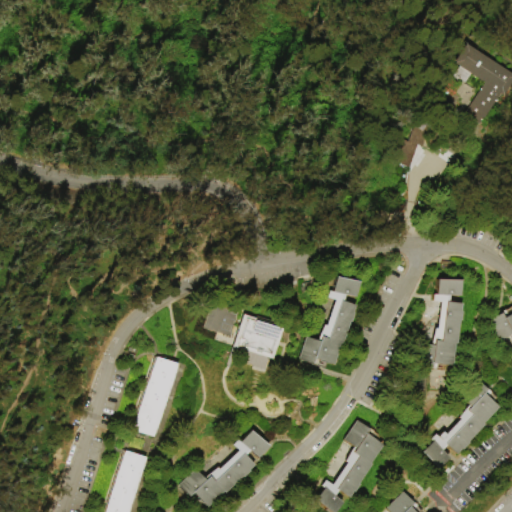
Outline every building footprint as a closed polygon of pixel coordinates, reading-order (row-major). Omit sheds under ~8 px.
[(511,75),(511,80),(502,96),(499,94),(483,119),(482,119),(477,125),(462,114),(483,83),(471,75),(465,84),(453,76),(459,67),(454,64),(466,45),(511,75)] [(425,127),(422,131),(423,138),(423,145),(422,147),(417,145),(409,168),(391,162),(400,139),(408,142),(413,127),(416,128),(420,123),(425,127)] [(354,282),(355,281),(358,281),(357,285),(356,285),(353,298),(343,296),(341,302),(354,306),(351,314),(353,314),(350,323),(349,322),(342,345),(340,344),(333,365),(327,363),(325,369),(322,368),(317,367),(317,368),(312,366),(312,364),(298,360),(305,338),(317,342),(323,326),(325,327),(333,301),(326,299),(328,291),(331,292),(334,277),(354,282)] [(459,281),(459,297),(448,296),(448,302),(460,304),(459,312),(461,312),(460,321),(458,321),(456,345),(454,345),(451,367),(444,366),(444,372),(441,371),(436,371),(430,370),(430,369),(420,368),(422,345),(431,346),(431,342),(434,330),(436,330),(440,303),(432,302),(432,295),(435,295),(436,280),(459,281)] [(511,313),(511,340),(510,336),(498,342),(487,321),(501,314),(504,318),(511,313)] [(244,315),(284,328),(273,361),(233,348),(244,315)] [(155,358),(156,358),(178,365),(177,368),(178,368),(176,376),(174,376),(172,382),(174,383),(168,399),(167,399),(165,404),(167,405),(161,421),(160,420),(158,427),(159,427),(157,435),(155,435),(154,438),(141,434),(140,437),(134,434),(135,432),(132,431),(132,430),(131,430),(155,358)] [(483,425),(467,443),(468,444),(462,451),(461,450),(456,455),(446,446),(442,451),(449,458),(438,469),(421,454),(432,442),(431,440),(435,435),(438,437),(443,433),(445,435),(460,420),(458,418),(468,407),(458,397),(474,380),(486,391),(483,394),(497,408),(482,424),(483,425)] [(263,415),(259,419),(263,423),(265,422),(271,422),(271,423),(265,422),(264,423),(266,425),(266,426),(265,427),(268,431),(264,427),(265,426),(259,419),(259,418),(262,415),(263,415)] [(378,448),(344,502),(334,495),(331,499),(338,504),(332,511),(319,511),(310,506),(320,490),(318,489),(321,483),(329,488),(352,450),(340,443),(352,424),(365,432),(361,437),(378,448)] [(264,444),(265,443),(269,447),(266,450),(265,450),(257,459),(249,452),(244,457),(253,466),(248,471),(249,472),(242,479),(241,478),(224,494),(223,493),(207,508),(202,503),(198,507),(191,501),(196,497),(193,494),(190,498),(179,487),(196,470),(205,479),(217,468),(218,470),(238,452),(232,446),(237,441),(240,443),(250,431),(264,444)] [(126,452),(147,459),(146,462),(148,462),(145,470),(144,470),(142,476),(143,477),(138,492),(137,492),(135,498),(136,498),(131,511),(104,511),(124,452),(125,452),(126,452)] [(389,511),(386,509),(403,493),(414,504),(410,508),(414,511),(389,511)]
